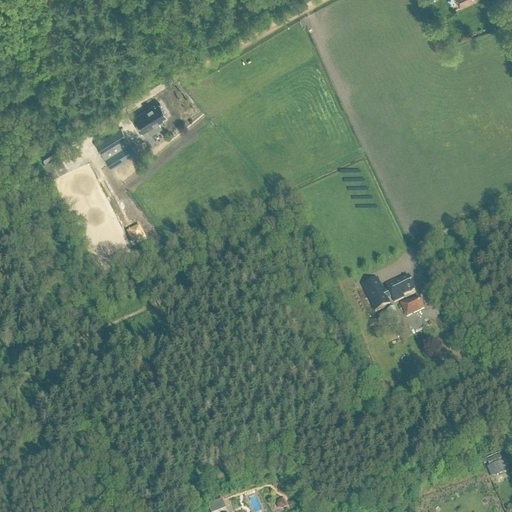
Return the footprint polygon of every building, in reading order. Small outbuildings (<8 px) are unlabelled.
[(166,115),(162,109),(158,103),(154,106),(152,104),(131,118),(132,119),(131,120),(139,132),(140,131),(141,133),(162,120),(161,118),(166,115)] [(95,143),(110,168),(135,152),(120,127),(95,143)] [(42,161),(51,178),(67,169),(57,153),(42,161)] [(115,204),(121,225),(132,221),(126,200),(115,204)] [(127,234),(133,246),(144,240),(139,229),(127,234)] [(413,292),(407,277),(396,283),(395,281),(384,286),(393,304),(403,298),(402,297),(413,292)] [(390,305),(377,280),(362,287),(375,313),(390,305)] [(409,303),(408,301),(401,304),(407,317),(424,309),(419,298),(409,303)] [(400,324),(392,308),(379,314),(381,319),(377,321),(382,332),(400,324)] [(510,472),(506,463),(505,461),(489,467),(487,468),(491,479),(510,472)]
